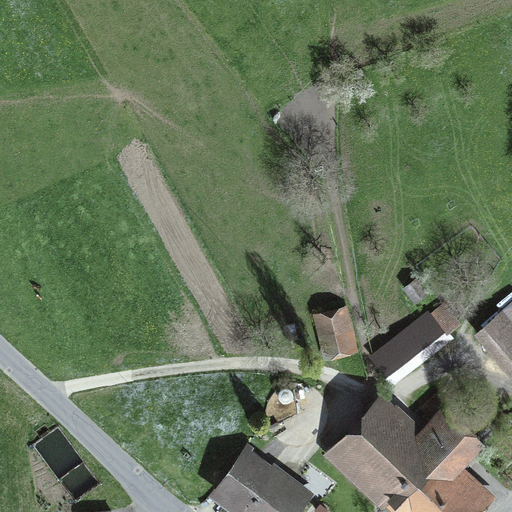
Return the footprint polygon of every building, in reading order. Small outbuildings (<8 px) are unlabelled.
[(396,339),(414,363),(449,336),(445,331),(457,322),(444,305),(418,326),(417,324),(396,339)] [(511,306),(502,316),(511,327),(511,306)] [(351,347),(343,312),(320,317),(328,352),(351,347)] [(511,369),(511,327),(502,316),(481,333),(511,369)] [(416,441),(376,404),(329,455),(383,505),(394,494),(413,511),(464,511),(477,498),(449,472),(478,441),(444,410),(416,441)] [(216,489),(245,511),(293,511),(307,495),(246,449),(216,489)]
